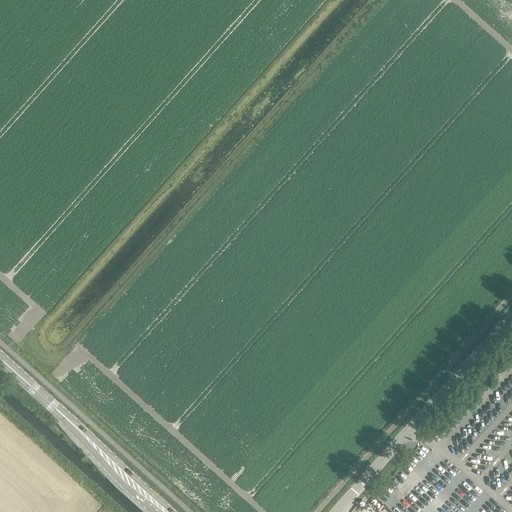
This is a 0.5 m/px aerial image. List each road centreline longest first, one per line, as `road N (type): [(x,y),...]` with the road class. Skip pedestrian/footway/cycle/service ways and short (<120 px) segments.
road 1 (unclassified): [(41,320),(56,348),(91,339),(396,0)]
road 2 (unclassified): [(315,0),(45,301),(41,320)]
road 3 (tertiary): [(335,511),(511,315)]
road 4 (secondary): [(128,477),(0,356)]
